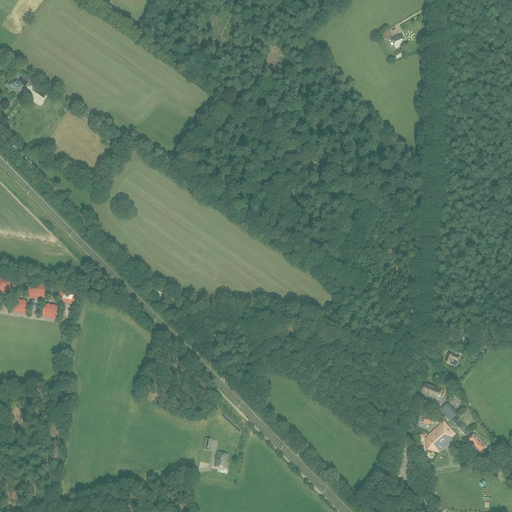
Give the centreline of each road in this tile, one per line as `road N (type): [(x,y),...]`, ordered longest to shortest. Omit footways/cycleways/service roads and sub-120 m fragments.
road 1 (track): [(0,135),(162,297),(419,341)]
road 2 (track): [(435,0),(419,341)]
road 3 (unclassified): [(430,511),(410,478),(405,439),(419,341)]
